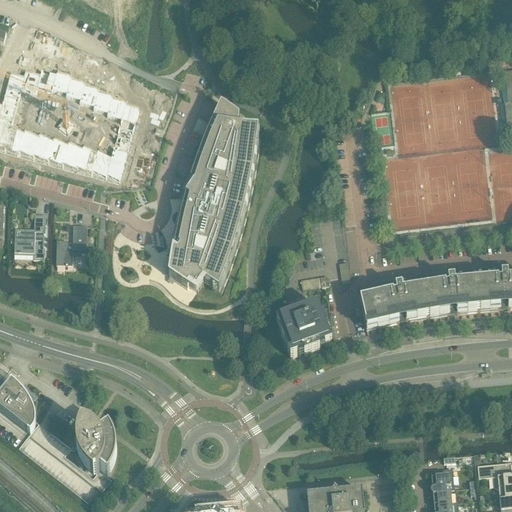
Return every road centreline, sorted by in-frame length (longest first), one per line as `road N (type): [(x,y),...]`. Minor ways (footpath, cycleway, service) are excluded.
road 1 (residential): [(104,213),(157,225),(197,96),(0,10)]
road 2 (tertiary): [(480,347),(351,369),(225,432)]
road 3 (tertiary): [(233,445),(335,393),(482,367)]
road 4 (unclassified): [(0,331),(121,369)]
